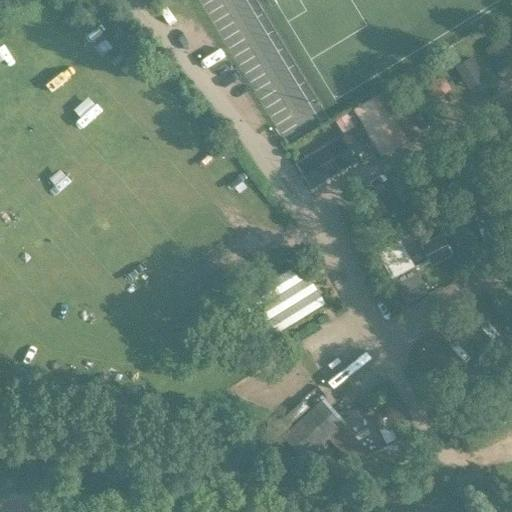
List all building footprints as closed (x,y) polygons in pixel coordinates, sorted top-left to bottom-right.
[(36,62),(58,55),(52,36),(30,44),(36,62)] [(501,53),(496,46),(486,52),(491,59),(501,53)] [(472,71),(467,64),(458,69),(462,77),(472,71)] [(443,89),(439,81),(429,87),(434,95),(443,89)] [(387,110),(379,96),(355,109),(381,155),(405,141),(391,117),(400,112),(396,104),(387,110)] [(497,141),(492,134),(482,140),(487,147),(497,141)] [(350,159),(338,139),(296,165),(308,184),(350,159)] [(468,159),(463,152),(453,158),(457,165),(468,159)] [(439,177),(434,170),(425,176),(429,183),(439,177)] [(410,194),(406,187),(396,193),(401,200),(410,194)] [(381,212),(377,205),(367,211),(372,218),(381,212)] [(443,232),(422,242),(432,264),(454,254),(443,232)] [(377,253),(407,307),(430,294),(400,240),(377,253)] [(267,341),(322,307),(295,263),(240,297),(267,341)] [(366,458),(339,428),(341,427),(319,402),(280,437),(302,460),(326,440),(350,466),(359,483),(406,460),(397,441),(366,458)] [(282,416),(263,434),(271,443),(291,425),(282,416)]
